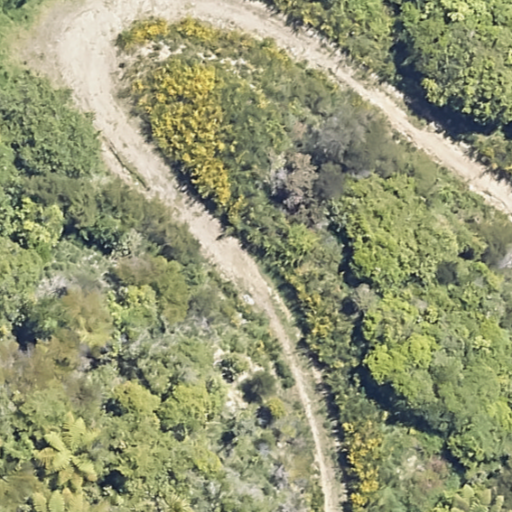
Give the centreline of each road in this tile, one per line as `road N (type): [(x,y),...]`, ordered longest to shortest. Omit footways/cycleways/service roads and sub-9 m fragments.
road 1 (track): [(0,99),(92,64),(483,415),(511,420)]
road 2 (track): [(230,511),(244,388),(0,201)]
